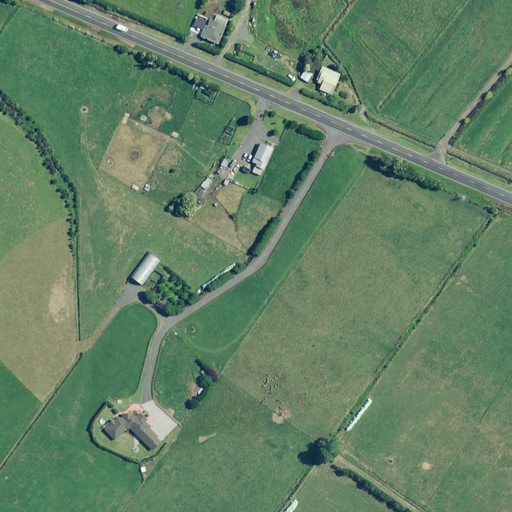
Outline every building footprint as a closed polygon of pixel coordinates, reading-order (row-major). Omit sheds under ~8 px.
[(227,20),(217,16),(214,21),(209,20),(207,26),(205,25),(200,37),(218,44),(227,20)] [(340,74),(322,67),(316,81),(322,84),(319,90),(331,95),(340,74)] [(313,73),(306,69),(300,78),(307,82),(313,73)] [(273,149),(260,143),(252,162),(256,164),(252,173),(261,176),(273,149)] [(160,261),(148,252),(131,277),(142,286),(160,261)] [(209,374),(204,369),(200,373),(205,378),(209,374)] [(205,391),(202,388),(197,394),(200,396),(205,391)] [(134,416),(132,414),(122,414),(121,418),(115,417),(109,423),(108,422),(103,426),(105,429),(103,430),(114,441),(127,429),(130,430),(152,451),(160,442),(156,438),(158,436),(149,428),(151,426),(145,421),(147,419),(140,413),(137,416),(134,416)]
